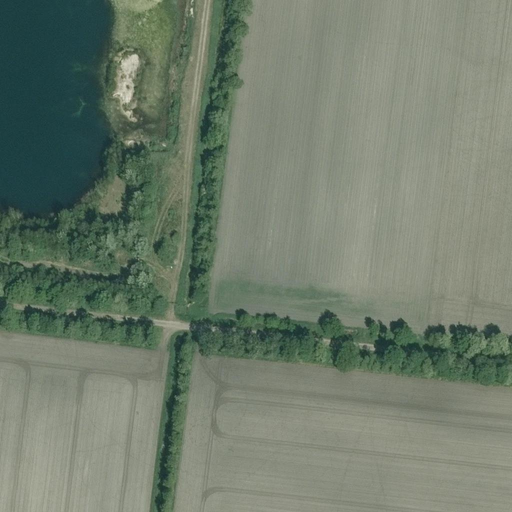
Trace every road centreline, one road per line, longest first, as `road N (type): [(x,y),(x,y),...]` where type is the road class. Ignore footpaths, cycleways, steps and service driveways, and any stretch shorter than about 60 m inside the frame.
road 1 (unclassified): [(511,365),(0,306)]
road 2 (track): [(160,0),(165,68),(155,192)]
